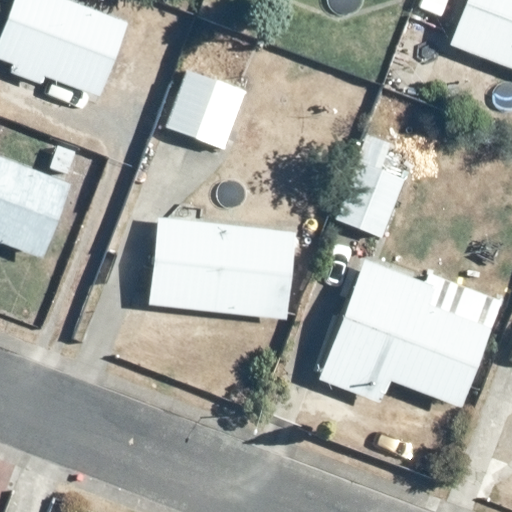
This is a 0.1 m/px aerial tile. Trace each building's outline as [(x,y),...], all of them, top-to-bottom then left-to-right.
[(71,0),(72,0),(70,0),(5,0),(0,15),(0,62),(2,63),(0,68),(0,69),(36,82),(38,76),(96,96),(123,19),(100,10),(103,0),(71,0)] [(511,0),(458,0),(442,44),(511,70),(511,0)] [(241,86),(182,67),(162,129),(221,149),(241,86)] [(399,139),(363,128),(334,223),(385,239),(409,164),(393,159),(399,139)] [(0,240),(38,254),(76,155),(51,146),(40,174),(0,158),(0,240)] [(293,231),(156,215),(145,302),(282,318),(293,231)] [(492,308),(412,279),(358,260),(315,379),(377,402),(385,380),(457,406),(473,362),(492,308)]
